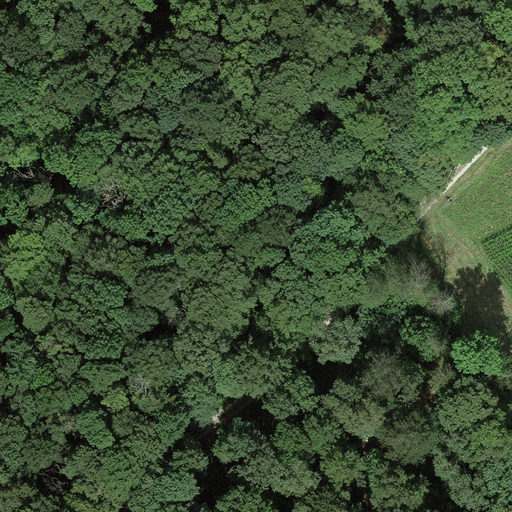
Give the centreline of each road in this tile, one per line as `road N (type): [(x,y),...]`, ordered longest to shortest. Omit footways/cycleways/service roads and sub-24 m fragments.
road 1 (track): [(118,511),(185,442),(281,373),(511,108)]
road 2 (track): [(382,0),(386,46),(353,148),(231,358),(202,430)]
road 3 (track): [(0,329),(127,233),(379,72)]
